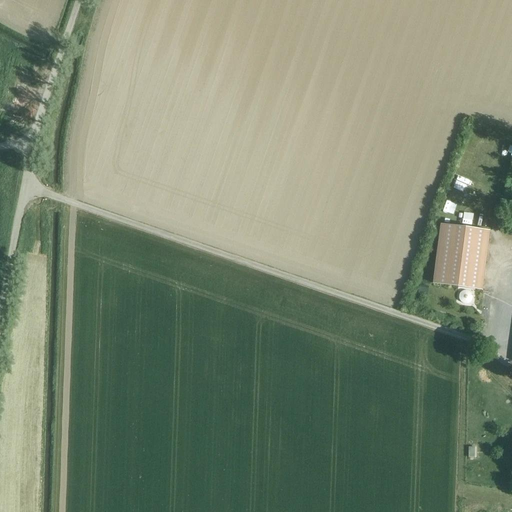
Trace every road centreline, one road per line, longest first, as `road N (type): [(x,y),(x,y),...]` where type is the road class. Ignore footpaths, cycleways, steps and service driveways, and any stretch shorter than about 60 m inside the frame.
road 1 (unclassified): [(474,341),(26,186)]
road 2 (unclassified): [(31,147),(79,0)]
road 3 (unclassified): [(0,320),(26,186)]
